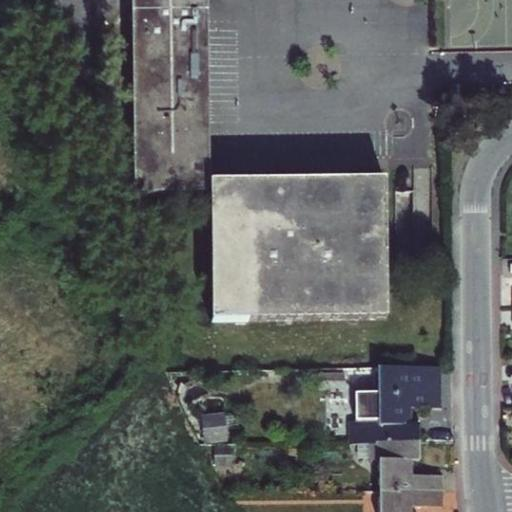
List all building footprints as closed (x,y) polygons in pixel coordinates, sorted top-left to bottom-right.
[(229,323),(403,316),(397,175),(224,181),(218,0),(141,0),(147,197),(225,195),(229,323)] [(440,360),(377,363),(378,422),(369,423),(369,439),(420,438),(419,422),(409,422),(409,405),(440,405),(440,360)] [(202,439),(225,439),(225,416),(201,417),(202,439)] [(411,472),(411,453),(420,453),(420,438),(369,439),(370,454),(379,454),(379,488),(442,487),(442,471),(411,472)] [(442,487),(379,488),(379,511),(412,511),(412,506),(443,505),(442,487)]
